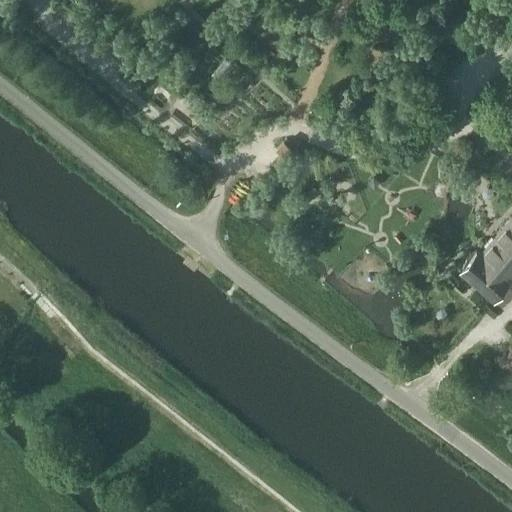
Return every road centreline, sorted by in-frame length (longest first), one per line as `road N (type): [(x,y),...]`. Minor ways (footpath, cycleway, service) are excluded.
road 1 (unclassified): [(511,485),(0,85)]
road 2 (track): [(511,105),(485,129),(377,155),(273,133)]
road 3 (track): [(343,0),(315,88),(299,115),(273,133)]
